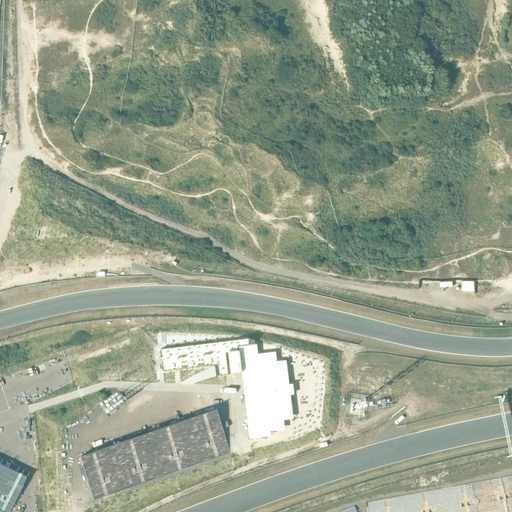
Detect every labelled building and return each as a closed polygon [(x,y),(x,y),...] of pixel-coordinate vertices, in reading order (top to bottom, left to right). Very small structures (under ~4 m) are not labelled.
[(157,343),(153,344),(156,367),(212,360),(214,375),(241,372),(249,437),(271,435),(271,430),(285,428),(284,420),(293,418),(291,395),(294,394),(293,383),(289,383),(286,359),(277,361),(276,351),(259,353),(258,343),(249,344),(247,333),(157,343)] [(26,362),(29,372),(58,364),(55,354),(26,362)] [(421,379),(422,392),(473,390),(472,377),(421,379)] [(14,385),(0,389),(0,400),(17,396),(14,385)] [(113,397),(55,424),(61,435),(58,437),(61,443),(142,406),(136,394),(123,401),(121,397),(114,400),(113,397)] [(394,397),(373,399),(374,407),(394,405),(394,397)] [(218,409),(80,451),(93,495),(145,480),(143,472),(141,472),(140,467),(130,470),(126,455),(123,456),(121,449),(133,445),(132,439),(164,429),(167,439),(172,437),(170,432),(177,430),(180,441),(182,441),(185,452),(182,453),(184,460),(175,463),(176,466),(230,449),(218,409)] [(36,509),(69,507),(67,475),(81,474),(83,495),(88,495),(86,459),(74,459),(74,453),(46,455),(48,481),(51,481),(52,501),(36,502),(36,509)] [(13,502),(28,469),(0,456),(0,471),(5,473),(5,475),(12,478),(8,488),(12,490),(10,496),(12,497),(10,501),(13,502)]
